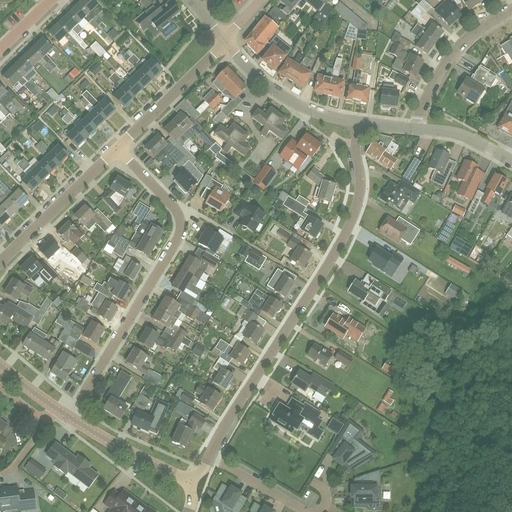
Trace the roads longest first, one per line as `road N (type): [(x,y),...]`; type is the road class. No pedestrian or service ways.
road 1 (residential): [(208,457),(352,219),(358,121)]
road 2 (residential): [(69,418),(180,231),(174,209),(120,146)]
road 3 (residential): [(0,262),(120,146)]
road 4 (residential): [(358,121),(281,96),(225,40)]
road 5 (residential): [(416,128),(447,60),(511,10)]
road 6 (residential): [(120,146),(225,40)]
road 7 (residential): [(189,477),(69,418)]
